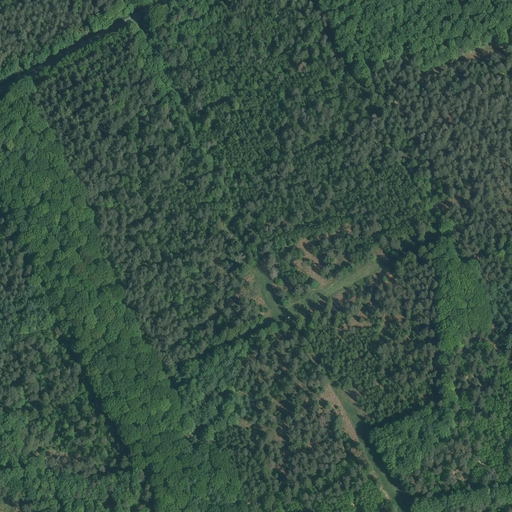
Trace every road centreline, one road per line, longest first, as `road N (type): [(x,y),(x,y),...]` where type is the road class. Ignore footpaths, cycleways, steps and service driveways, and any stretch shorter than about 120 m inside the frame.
road 1 (unknown): [(511,337),(500,335),(433,213),(414,0)]
road 2 (track): [(0,211),(160,511)]
road 3 (secondary): [(0,91),(169,0)]
